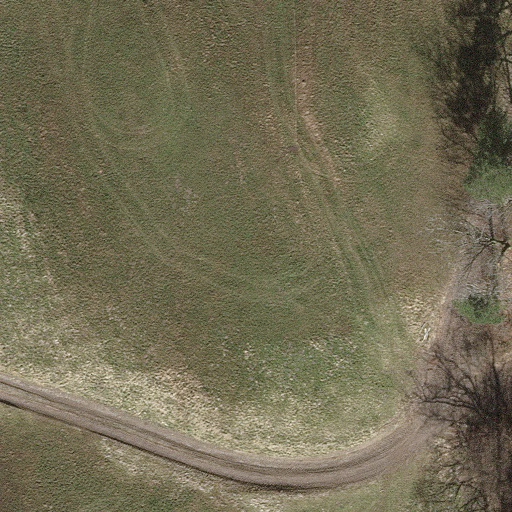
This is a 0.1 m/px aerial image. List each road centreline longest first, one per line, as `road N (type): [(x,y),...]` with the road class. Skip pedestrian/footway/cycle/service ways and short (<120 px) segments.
road 1 (track): [(0,385),(250,479),(303,489),(360,487),(511,375)]
road 2 (track): [(422,437),(511,145)]
